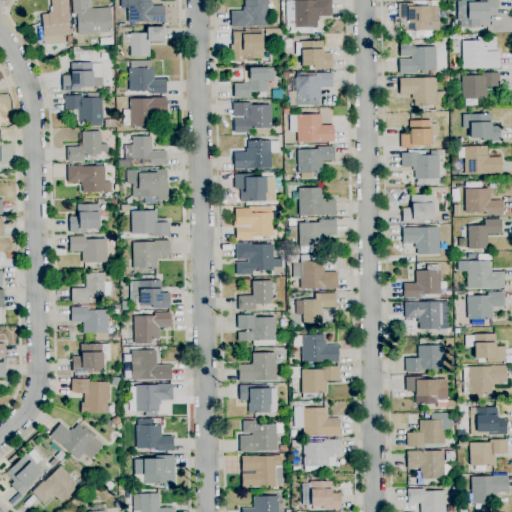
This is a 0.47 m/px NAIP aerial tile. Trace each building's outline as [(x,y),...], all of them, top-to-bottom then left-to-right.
[(43,44),(43,37),(42,37),(41,15),(48,14),(47,13),(51,12),(50,0),(67,0),(68,14),(69,35),(63,36),(63,43),(43,44)] [(77,35),(76,25),(72,25),(71,21),(75,20),(75,17),(71,18),(70,14),(72,14),(71,0),(90,0),(91,9),(109,7),(111,32),(77,35)] [(149,23),(149,22),(127,23),(127,8),(120,8),(120,0),(150,0),(150,2),(152,2),(152,6),(163,6),(164,23),(149,23)] [(231,28),(230,11),(242,11),(242,7),(244,7),(243,1),(266,0),(268,25),(245,26),(245,27),(231,28)] [(295,32),(295,28),(294,28),(294,27),(286,27),(285,1),(293,1),(315,1),(315,0),(331,0),(331,16),(318,17),(318,21),(316,21),(317,27),(303,28),(303,32),(295,32)] [(459,28),(459,15),(466,15),(466,3),(470,3),(470,0),(477,0),(477,2),(478,2),(478,0),(496,0),(496,14),(488,14),(488,27),(459,28)] [(407,31),(406,19),(397,19),(397,4),(416,4),(416,7),(428,7),(428,22),(429,30),(407,31)] [(130,57),(129,46),(122,46),(122,37),(129,37),(129,34),(146,33),(146,27),(163,27),(164,41),(149,42),(149,57),(130,57)] [(262,59),(240,59),(240,50),(241,50),(241,47),(232,47),(232,32),(244,32),(244,29),(261,29),(261,34),(261,50),(262,50),(262,59)] [(461,69),(461,41),(481,41),(481,37),(495,37),(495,50),(485,50),(485,52),(498,52),(498,68),(461,69)] [(429,76),(429,70),(415,71),(415,73),(398,74),(398,60),(411,59),(411,56),(399,57),(399,44),(412,43),(413,48),(423,47),(423,39),(430,39),(430,47),(434,47),(435,70),(434,70),(435,76),(429,76)] [(331,69),(313,69),(313,65),(312,65),(312,69),(306,69),(306,66),(300,66),(300,56),(294,56),(294,43),(300,43),(300,41),(322,41),(322,53),(331,53),(331,69)] [(149,94),(149,91),(128,92),(127,69),(130,69),(130,61),(150,61),(150,68),(153,68),(153,80),(165,80),(165,94),(149,94)] [(61,91),(61,76),(70,76),(70,63),(92,63),(92,64),(101,64),(102,87),(79,87),(79,91),(61,91)] [(233,98),(233,84),(247,83),(247,81),(248,81),(248,68),(266,68),(272,68),(273,81),(267,82),(267,91),(250,92),(250,98),(233,98)] [(295,107),(295,77),(315,76),(314,73),(332,73),(332,87),(320,88),(320,100),(311,100),(311,106),(295,107)] [(464,106),(464,100),(461,100),(461,76),(480,76),(480,73),(498,73),(499,90),(485,90),(485,99),(476,99),(476,105),(464,106)] [(436,105),(413,106),(413,99),(411,99),(411,94),(398,94),(398,78),(436,78),(436,105)] [(87,127),(86,121),(77,122),(77,120),(75,120),(75,116),(77,116),(77,111),(76,111),(76,110),(64,110),(64,96),(81,96),(81,99),(102,98),(102,121),(102,126),(87,127)] [(129,127),(129,126),(122,126),(122,110),(129,110),(128,99),(165,98),(166,115),(150,116),(150,126),(129,127)] [(254,135),(254,129),(245,129),(245,116),(232,117),(232,103),(250,103),(250,106),(270,105),(271,128),(269,128),(269,135),(254,135)] [(297,143),(296,128),(289,129),(288,116),(296,115),(299,115),(298,109),(317,108),(317,115),(318,115),(318,121),(320,121),(320,126),(332,125),(333,141),(297,143)] [(488,140),(488,138),(469,139),(468,129),(462,129),(461,115),(490,114),(490,126),(499,126),(499,139),(488,140)] [(104,127),(104,119),(114,119),(114,127),(104,127)] [(400,149),(399,134),(409,134),(409,129),(408,121),(430,121),(430,130),(431,130),(431,144),(419,144),(419,148),(400,149)] [(66,162),(66,147),(81,147),(81,132),(100,132),(100,155),(97,155),(97,160),(86,160),(86,155),(83,155),(83,162),(66,162)] [(149,166),(149,159),(122,160),(122,146),(131,145),(131,137),(151,137),(151,151),(165,151),(166,165),(149,166)] [(233,170),(233,153),(245,152),(245,148),(247,148),(246,142),(270,141),(270,142),(278,141),(279,153),(270,153),(270,167),(249,168),(249,169),(233,170)] [(300,181),(300,174),(297,174),(296,150),(297,150),(297,148),(307,147),(307,150),(316,150),(316,147),(333,146),(334,161),(321,161),(322,173),(308,174),(308,180),(300,181)] [(464,175),(463,147),(483,147),(483,156),(498,155),(498,170),(487,170),(487,174),(464,175)] [(416,184),(416,179),(414,179),(414,171),(412,171),(412,167),(400,167),(400,153),(418,153),(418,156),(438,155),(438,179),(436,179),(436,184),(416,184)] [(81,194),(81,187),(80,187),(80,182),(67,183),(66,166),(83,166),(83,164),(89,164),(89,167),(103,166),(104,182),(110,182),(111,193),(81,194)] [(154,204),(149,204),(149,197),(144,197),(144,199),(141,199),(141,198),(131,198),(131,185),(137,185),(137,173),(138,173),(138,171),(149,171),(149,170),(165,170),(166,183),(167,183),(168,200),(154,201),(154,204)] [(245,207),(245,202),(243,202),(243,196),(236,196),(236,190),(234,190),(233,175),(253,174),(253,177),(264,177),(265,188),(274,187),(274,201),(249,202),(249,207),(245,207)] [(298,216),(297,188),(320,188),(320,195),(321,195),(321,199),(334,199),(335,215),(298,216)] [(484,215),(484,212),(464,213),(463,189),(489,189),(489,201),(501,200),(502,215),(484,215)] [(420,223),(402,223),(401,208),(411,208),(411,203),(410,203),(410,195),(432,195),(432,204),(432,220),(420,220),(420,223)] [(69,233),(68,217),(76,217),(76,205),(78,205),(77,199),(81,199),(82,205),(98,204),(98,214),(97,214),(98,229),(85,230),(86,232),(69,233)] [(128,213),(120,213),(120,205),(128,205),(128,213)] [(235,240),(234,209),(249,208),(249,210),(256,209),(256,206),(270,206),(270,213),(272,213),(272,236),(251,237),(251,240),(235,240)] [(150,237),(150,234),(130,234),(130,211),(155,211),(156,223),(168,223),(168,236),(150,237)] [(486,250),(467,250),(467,226),(482,226),(482,219),(500,219),(501,234),(486,234),(486,250)] [(306,253),(299,253),(299,247),(298,247),(297,223),(303,223),(303,221),(308,220),(308,223),(318,223),(318,220),(335,220),(335,234),(323,234),(323,247),(306,247),(306,253)] [(416,255),(416,249),(414,249),(414,244),(402,244),(401,228),(438,227),(439,255),(416,255)] [(81,263),(81,252),(69,252),(68,237),(85,237),(85,240),(105,239),(106,263),(81,263)] [(133,269),(131,243),(153,242),(153,241),(167,241),(168,257),(157,258),(157,262),(155,262),(156,268),(133,269)] [(236,275),(235,263),(248,262),(248,260),(235,260),(235,244),(251,244),(251,245),(272,244),(272,259),(277,259),(278,268),(273,268),(273,270),(257,271),(257,272),(251,272),(251,275),(236,275)] [(295,263),(286,263),(286,255),(295,255),(295,263)] [(337,289),(299,289),(299,275),(291,275),(291,264),(299,264),(299,262),(300,262),(300,255),(312,255),(312,262),(321,262),(321,268),(323,268),(323,272),(337,272),(337,289)] [(503,289),(466,289),(465,261),(488,261),(488,267),(490,267),(490,272),(503,272),(503,289)] [(403,298),(402,284),(415,283),(414,271),(426,271),(426,265),(439,265),(439,271),(440,294),(425,294),(425,297),(403,298)] [(71,304),(70,289),(85,288),(84,274),(104,273),(104,282),(110,282),(111,296),(103,296),(103,297),(87,298),(88,303),(71,304)] [(151,309),(151,305),(139,306),(138,295),(129,296),(129,282),(160,281),(160,293),(169,293),(169,308),(151,309)] [(238,311),(237,296),(252,296),(251,282),(270,281),(271,304),(259,304),(259,305),(257,305),(257,309),(254,310),(254,311),(238,311)] [(486,319),(466,320),(466,296),(486,296),(486,293),(503,292),(503,307),(491,307),(491,319),(486,319)] [(321,323),(302,323),(302,315),(295,315),(295,300),(301,300),(318,300),(318,294),(335,293),(335,308),(321,308),(321,323)] [(440,332),(440,329),(419,330),(412,330),(411,323),(416,323),(416,319),(404,319),(403,302),(440,301),(440,318),(447,318),(447,331),(440,332)] [(107,341),(94,341),(94,333),(82,333),(82,322),(70,322),(70,308),(86,307),(86,310),(107,310),(108,333),(107,333),(107,341)] [(133,344),(133,316),(153,316),(153,313),(170,312),(171,327),(158,328),(158,339),(149,339),(149,344),(133,344)] [(252,346),(252,341),(237,341),(236,333),(244,332),(244,331),(248,331),(248,332),(249,332),(249,329),(237,329),(236,316),(254,315),(254,318),(274,318),(275,341),(274,341),(274,345),(252,346)] [(486,362),(486,359),(473,359),(473,347),(464,347),(464,336),(472,336),(472,335),(495,334),(495,347),(504,347),(504,361),(486,362)] [(323,363),(323,362),(301,363),(301,347),(293,347),(292,336),(300,336),(300,335),(323,335),(323,341),(325,341),(325,346),(337,345),(337,363),(323,363)] [(438,375),(423,375),(423,369),(422,369),(422,372),(404,372),(404,358),(417,358),(417,346),(427,346),(427,340),(440,340),(440,346),(441,346),(441,369),(438,369),(438,375)] [(101,372),(71,373),(71,357),(80,357),(80,353),(80,344),(102,344),(102,347),(107,347),(107,360),(102,360),(102,369),(101,369),(101,372)] [(137,380),(136,377),(129,378),(129,361),(136,360),(136,351),(155,350),(156,366),(169,365),(170,379),(137,380)] [(286,363),(278,363),(278,351),(286,351),(286,363)] [(238,383),(237,365),(251,364),(251,354),(274,353),(275,381),(253,382),(238,383)] [(468,395),(468,394),(463,394),(462,368),(467,368),(467,367),(489,367),(489,366),(504,366),(505,382),(493,383),(493,388),(491,388),(491,394),(468,395)] [(288,378),(288,367),(298,367),(299,378),(288,378)] [(302,399),(302,394),(300,394),(300,370),(320,370),(320,367),(338,367),(338,381),(325,381),(326,393),(316,393),(316,399),(302,399)] [(454,410),(446,410),(446,409),(435,409),(435,405),(414,405),(414,392),(405,392),(404,377),(424,377),(424,380),(435,380),(446,380),(446,396),(454,396),(454,410)] [(108,414),(80,413),(80,403),(83,403),(83,393),(70,393),(71,379),(89,380),(89,382),(109,383),(108,405),(114,406),(113,414),(108,414)] [(136,416),(136,413),(135,413),(135,412),(128,412),(128,401),(130,401),(129,383),(133,383),(133,387),(135,387),(134,386),(156,385),(171,384),(172,400),(160,401),(160,405),(158,405),(159,411),(140,412),(140,416),(136,416)] [(248,414),(247,405),(248,405),(248,401),(239,401),(238,386),(268,385),(268,390),(276,389),(277,412),(270,412),(248,414)] [(324,436),(324,435),(302,436),(302,410),(293,410),(293,404),(303,403),(303,409),(324,408),(325,415),(326,415),(326,419),(339,419),(339,436),(324,436)] [(488,436),(488,432),(475,433),(474,416),(474,408),(496,408),(496,420),(505,420),(505,435),(488,436)] [(424,448),(424,447),(406,447),(405,433),(418,433),(418,421),(430,420),(430,413),(449,413),(450,430),(443,430),(444,444),(442,444),(442,447),(424,448)] [(114,426),(111,420),(117,417),(120,422),(114,426)] [(239,453),(238,436),(251,436),(251,433),(242,434),(242,421),(255,421),(255,425),(275,425),(275,424),(283,424),(283,433),(276,433),(276,451),(254,451),(254,452),(239,453)] [(91,460),(83,453),(77,460),(48,437),(59,423),(69,431),(71,429),(73,430),(77,425),(94,439),(94,440),(102,447),(91,460)] [(156,452),(156,448),(135,449),(135,426),(160,425),(160,437),(172,437),(172,451),(156,452)] [(457,447),(456,439),(465,439),(465,446),(457,447)] [(304,471),(304,467),(302,467),(302,443),(322,443),(322,440),(339,440),(340,455),(334,455),(334,466),(318,467),(318,471),(304,471)] [(486,472),(470,472),(470,466),(468,466),(468,443),(488,443),(488,440),(506,440),(506,454),(494,454),(494,466),(486,466),(486,472)] [(57,464),(52,459),(55,457),(54,457),(60,451),(65,456),(57,464)] [(443,479),(419,479),(419,478),(413,478),(413,471),(419,471),(419,468),(406,469),(406,451),(443,451),(443,465),(450,465),(450,479),(443,479)] [(445,462),(445,451),(453,451),(453,462),(445,462)] [(21,497),(10,485),(16,479),(14,477),(14,476),(8,470),(24,455),(30,462),(40,473),(31,482),(34,485),(21,497)] [(174,487),(161,487),(161,484),(142,484),(133,484),(133,460),(142,460),(142,459),(154,459),(154,456),(173,456),(173,471),(171,471),(171,474),(174,474),(174,487)] [(258,488),(241,488),(241,457),(274,456),(281,456),(281,467),(281,485),(275,485),(275,486),(258,486),(258,488)] [(43,504),(31,492),(42,481),(43,482),(59,467),(68,477),(75,470),(80,476),(73,482),(77,486),(61,503),(56,497),(55,498),(53,495),(43,504)] [(471,504),(470,477),(491,477),(491,476),(506,476),(507,493),(495,493),(495,497),(493,497),(493,504),(471,504)] [(321,509),(321,507),(310,507),(309,496),(303,496),(303,484),(309,484),(309,482),(331,481),(331,494),(340,494),(340,509),(321,509)] [(419,511),(419,503),(407,504),(407,489),(424,489),(424,492),(444,491),(444,511),(419,511)] [(132,511),(132,494),(138,494),(138,495),(158,494),(159,508),(173,508),(173,511),(132,511)] [(241,511),(241,509),(253,508),(252,497),(277,496),(277,511),(241,511)]
